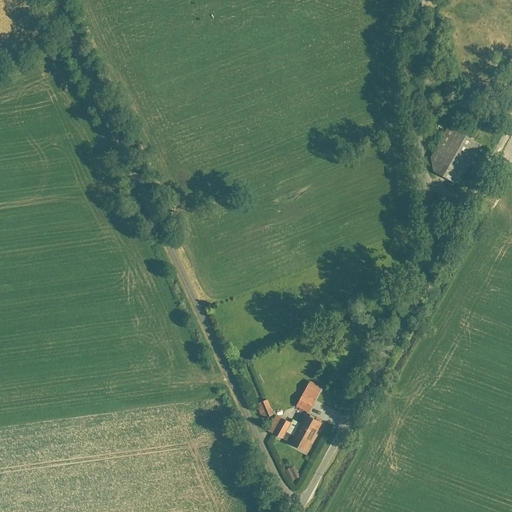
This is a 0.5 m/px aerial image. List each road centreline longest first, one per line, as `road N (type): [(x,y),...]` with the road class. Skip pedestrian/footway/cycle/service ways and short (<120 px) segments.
road 1 (unclassified): [(302,509),(285,493),(52,0)]
road 2 (residential): [(302,509),(430,266),(411,80),(418,0)]
